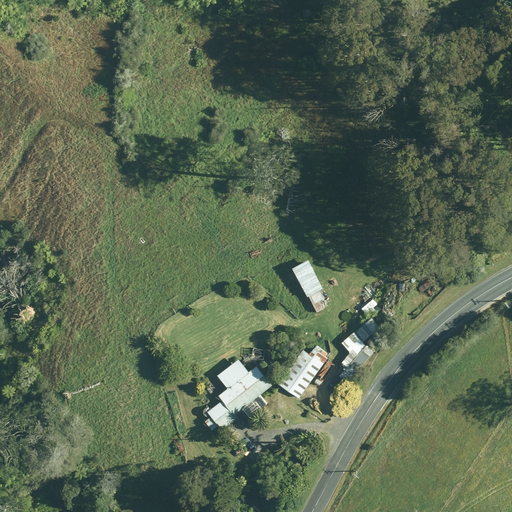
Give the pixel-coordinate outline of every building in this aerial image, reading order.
[(317,300),(321,297),(303,260),(288,267),(302,295),(306,293),(315,311),(321,308),(317,300)] [(431,300),(447,286),(440,278),(424,293),(431,300)] [(363,318),(369,312),(356,300),(350,306),(363,318)] [(360,342),(376,327),(368,317),(338,342),(346,352),(338,362),(344,366),(336,376),(347,384),(372,352),(360,342)] [(296,397),(324,357),(310,347),(305,354),(298,349),(275,382),(296,397)] [(253,365),(244,371),(235,359),(214,374),(224,389),(215,395),(219,401),(204,412),(217,430),(235,417),(232,414),(240,408),(245,415),(263,401),(257,393),(268,386),(253,365)]
